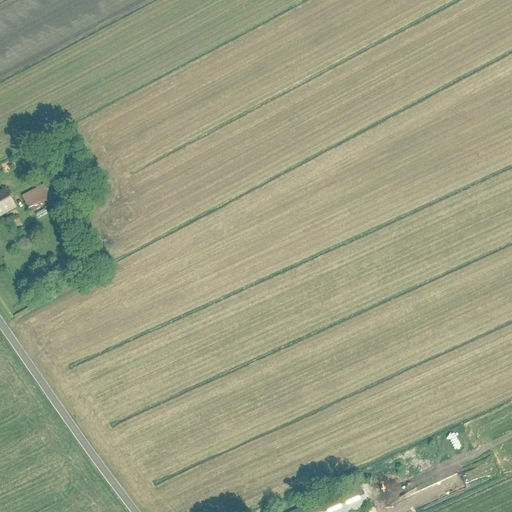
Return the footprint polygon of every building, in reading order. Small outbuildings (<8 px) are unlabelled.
[(34,212),(44,207),(53,202),(43,185),(21,196),(31,214),(34,212)] [(0,215),(15,208),(5,190),(0,192),(0,215)] [(47,214),(44,207),(34,212),(37,219),(47,214)] [(301,511),(300,509),(293,511),(364,511),(362,508),(368,506),(360,487),(302,511),(301,511)] [(405,510),(440,499),(436,487),(401,498),(405,510)]
